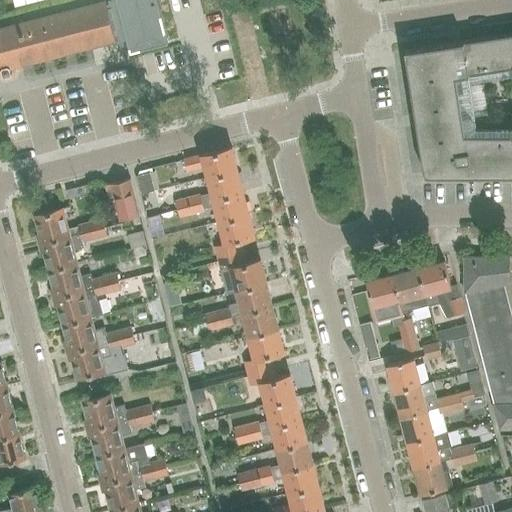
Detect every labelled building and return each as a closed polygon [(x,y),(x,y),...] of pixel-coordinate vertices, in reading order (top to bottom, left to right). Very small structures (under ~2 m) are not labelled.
[(0,0),(0,8),(32,0),(0,0)] [(116,0),(120,13),(113,15),(109,16),(105,2),(0,28),(0,69),(0,70),(2,75),(4,77),(10,76),(11,73),(10,67),(115,40),(112,27),(116,26),(123,24),(130,51),(168,41),(158,3),(157,0),(116,0)] [(511,33),(458,42),(405,50),(424,175),(511,175),(511,125),(477,125),(470,82),(511,75),(511,33)] [(208,176),(237,169),(231,146),(184,158),(187,170),(205,165),(208,176)] [(202,201),(243,191),(237,169),(208,176),(212,192),(200,194),(202,201)] [(106,184),(109,195),(114,194),(120,219),(140,214),(130,177),(106,184)] [(219,220),(248,213),(243,191),(202,201),(200,194),(200,193),(188,196),(192,213),(204,210),(204,208),(215,205),(219,220)] [(180,216),(192,213),(188,196),(176,199),(180,216)] [(95,237),(91,221),(78,224),(79,225),(67,228),(62,207),(36,213),(41,233),(38,234),(40,242),(80,232),(82,238),(82,240),(95,237)] [(231,257),(244,253),(240,240),(254,236),(248,213),(219,220),(225,243),(215,245),(217,254),(230,251),(231,257)] [(91,221),(95,237),(107,234),(103,218),(91,221)] [(82,240),(82,238),(80,232),(40,242),(42,251),(45,250),(50,268),(76,262),(73,249),(84,246),(82,240)] [(244,253),(231,257),(230,251),(217,254),(227,292),(237,289),(266,281),(260,258),(246,262),(244,253)] [(509,256),(465,256),(464,292),(509,282),(509,258),(511,258),(511,256),(509,256)] [(460,297),(456,284),(451,285),(444,261),(418,268),(425,293),(428,305),(439,302),(447,300),(451,315),(463,312),(459,297),(460,297)] [(91,273),(80,276),(76,262),(50,268),(55,288),(52,288),(54,297),(94,286),(96,293),(96,294),(109,291),(105,275),(92,278),(91,273)] [(402,311),(428,305),(425,293),(418,268),(392,274),(399,300),(402,311)] [(105,275),(109,291),(121,288),(117,272),(105,275)] [(399,300),(392,274),(366,281),(376,318),(402,311),(399,300)] [(231,314),(272,304),(266,281),(237,289),(240,300),(228,303),(229,307),(231,314)] [(96,294),(96,293),(94,286),(54,297),(56,305),(59,305),(64,323),(90,316),(87,304),(97,300),(96,294)] [(248,335),(278,327),(272,304),(243,312),(248,335)] [(233,323),(231,314),(229,307),(217,310),(221,326),(233,323)] [(209,329),(221,326),(217,310),(205,313),(209,329)] [(105,328),(94,330),(90,316),(64,323),(69,342),(66,342),(68,351),(108,340),(111,348),(122,345),(118,329),(106,333),(105,328)] [(402,336),(414,333),(410,318),(398,321),(402,336)] [(118,329),(122,345),(135,342),(131,326),(118,329)] [(278,327),(248,335),(254,358),(244,361),(247,369),(260,366),(261,372),(274,368),(270,355),(284,352),(278,327)] [(414,333),(402,336),(406,352),(418,349),(414,333)] [(108,340),(68,351),(70,359),(73,359),(78,378),(104,371),(105,375),(129,369),(122,345),(111,348),(108,340)] [(426,358),(441,354),(438,342),(423,346),(426,358)] [(200,350),(186,354),(190,371),(204,368),(200,350)] [(482,360),(500,429),(511,428),(511,359),(510,353),(482,360)] [(394,390),(420,384),(413,358),(388,364),(394,390)] [(276,378),(274,369),(274,368),(261,372),(260,366),(247,369),(250,384),(261,382),(266,403),(295,396),(290,374),(276,378)] [(0,411),(13,408),(7,384),(0,385),(0,411)] [(438,406),(437,399),(436,394),(423,397),(420,384),(394,390),(401,416),(427,409),(438,406)] [(110,393),(83,400),(88,419),(86,420),(87,428),(128,417),(129,424),(130,426),(142,423),(138,406),(126,410),(124,404),(113,407),(110,393)] [(464,408),(462,401),(460,393),(448,396),(452,411),(464,408)] [(261,428),(301,418),(295,396),(266,403),(270,419),(259,422),(261,428)] [(440,414),(452,411),(448,396),(437,399),(438,406),(440,414)] [(138,406),(142,423),(154,420),(150,403),(138,406)] [(0,437),(20,432),(13,408),(0,411),(0,437)] [(408,442),(433,435),(427,409),(401,416),(408,442)] [(128,417),(87,428),(90,437),(93,436),(97,454),(124,448),(120,436),(131,432),(129,424),(128,417)] [(278,448),(307,440),(301,418),(261,428),(259,422),(259,420),(246,423),(250,440),(263,437),(262,435),(274,432),(278,448)] [(238,443),(250,440),(246,423),(234,427),(238,443)] [(450,450),(449,446),(451,445),(448,431),(433,435),(408,442),(414,467),(440,460),(452,458),(450,450)] [(0,463),(26,457),(20,432),(0,437),(0,463)] [(272,473),(312,462),(307,440),(278,448),(282,463),(270,466),(272,473)] [(461,447),(465,462),(477,459),(473,444),(461,447)] [(454,465),(465,462),(461,447),(450,450),(452,458),(454,465)] [(124,448),(97,454),(102,473),(99,474),(101,482),(142,472),(144,479),(144,480),(156,477),(152,460),(140,464),(139,459),(127,462),(124,448)] [(152,460),(156,477),(168,474),(164,457),(152,460)] [(449,470),(443,471),(440,460),(414,467),(421,493),(453,485),(449,470)] [(289,492),(318,485),(312,462),(272,473),(270,466),(270,465),(258,468),(262,484),(274,481),(274,480),(285,477),(289,492)] [(262,484),(258,468),(238,473),(242,489),(262,484)] [(142,472),(101,482),(104,491),(107,490),(111,509),(138,502),(134,489),(145,486),(144,480),(144,479),(142,472)] [(481,493),(495,490),(493,480),(479,484),(481,493)] [(274,511),(306,511),(324,508),(318,485),(289,492),(292,503),(273,507),(274,511)] [(34,511),(42,510),(35,486),(9,492),(13,507),(7,508),(7,509),(0,510),(0,511),(34,511)] [(495,490),(481,493),(484,504),(498,500),(495,490)] [(433,511),(432,507),(446,503),(443,494),(430,497),(422,500),(425,511),(433,511)] [(140,511),(138,502),(111,509),(112,511),(140,511)] [(432,507),(433,511),(448,511),(446,503),(432,507)]
